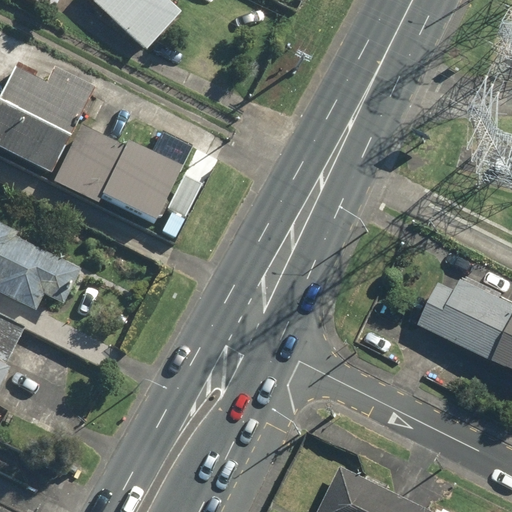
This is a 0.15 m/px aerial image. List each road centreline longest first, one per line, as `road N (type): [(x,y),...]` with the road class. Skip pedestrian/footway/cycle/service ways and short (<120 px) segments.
road 1 (primary): [(416,0),(250,336)]
road 2 (unclassified): [(250,336),(511,468)]
road 3 (primary): [(112,511),(168,409),(250,336)]
road 4 (primary): [(250,336),(226,441),(187,511)]
